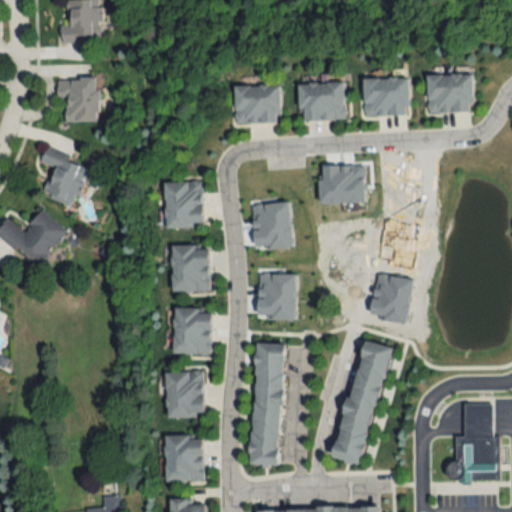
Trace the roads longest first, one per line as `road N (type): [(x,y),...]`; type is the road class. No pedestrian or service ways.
road 1 (residential): [(228,485),(313,478),(377,215),(403,209),(423,191),(421,141)]
road 2 (residential): [(228,511),(238,275),(229,159)]
road 3 (residential): [(229,159),(246,149),(468,139),(498,116),(511,86)]
road 4 (residential): [(511,379),(452,385),(422,411),(420,511)]
road 5 (residential): [(13,0),(15,93),(0,146)]
